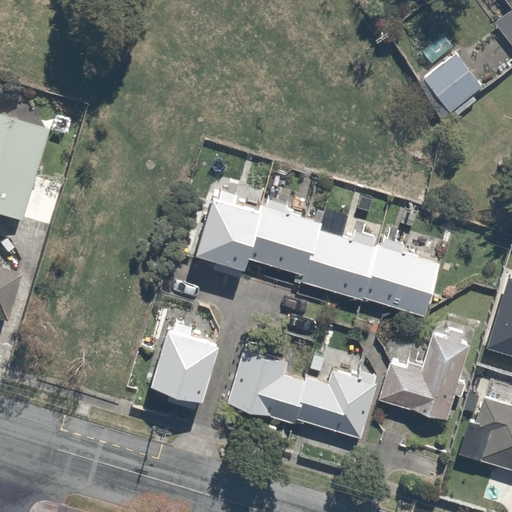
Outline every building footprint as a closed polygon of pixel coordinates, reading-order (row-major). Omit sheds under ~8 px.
[(511,0),(505,0),(508,4),(490,17),(511,45),(511,0)] [(478,84),(449,49),(419,74),(448,109),(478,84)] [(0,214),(16,220),(46,127),(0,112),(0,214)] [(238,250),(253,197),(209,184),(192,242),(237,255),(238,250)] [(298,267),(313,214),(253,197),(238,250),(298,267)] [(350,288),(367,230),(313,214),(298,267),(296,272),(350,288)] [(367,230),(350,288),(423,309),(440,251),(367,230)] [(26,266),(0,258),(0,322),(9,325),(26,266)] [(211,331),(158,314),(141,367),(194,385),(211,331)] [(214,393),(264,408),(266,403),(356,431),(376,367),(334,354),(328,375),(284,362),(290,341),(235,324),(214,393)] [(463,336),(425,327),(417,359),(383,351),(373,394),(444,412),(463,336)] [(511,402),(473,392),(456,453),(511,468),(511,402)]
